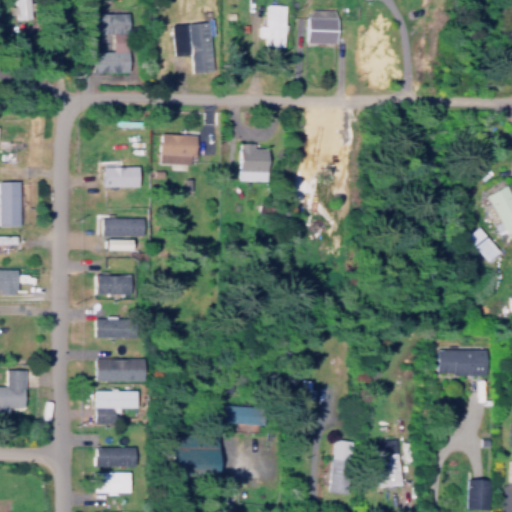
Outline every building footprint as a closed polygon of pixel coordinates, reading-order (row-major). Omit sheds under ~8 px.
[(12,0),(26,0),(28,14),(15,15),(14,9),(7,10),(7,3),(13,2),(12,0)] [(263,0),(281,0),(280,20),(283,20),(283,27),(280,27),(279,42),(261,41),(262,34),(255,34),(255,21),(262,21),(263,0)] [(303,5),(333,6),(332,38),(302,37),(303,5)] [(89,47),(109,46),(109,28),(90,28),(90,9),(123,8),(124,66),(90,67),(89,47)] [(183,19),(203,17),(208,65),(188,67),(183,19)] [(159,130),(193,131),(192,152),(187,151),(186,160),(157,158),(159,130)] [(0,134),(9,134),(9,136),(23,136),(23,143),(4,143),(5,145),(0,145),(0,134)] [(236,139),(249,139),(248,145),(263,146),(263,167),(260,167),(260,176),(235,175),(236,139)] [(100,162),(133,163),(133,183),(100,182),(100,162)] [(0,177),(16,177),(17,220),(0,220),(0,177)] [(485,192),(504,182),(511,196),(511,233),(509,235),(504,226),(499,229),(493,219),(499,216),(485,192)] [(314,183),(323,183),(321,226),(313,226),(314,183)] [(99,213),(138,214),(138,231),(98,231),(99,213)] [(493,250),(472,226),(460,235),(482,260),(493,250)] [(0,230),(13,230),(13,240),(4,240),(4,247),(0,247),(0,230)] [(103,234),(128,235),(128,245),(103,244),(103,234)] [(0,263),(13,264),(13,283),(11,283),(10,290),(0,289),(0,263)] [(93,271),(128,271),(127,289),(93,289),(93,271)] [(94,315),(105,315),(105,312),(115,313),(115,315),(133,316),(132,333),(93,332),(94,315)] [(436,345),(484,345),(484,370),(453,370),(453,368),(436,368),(436,345)] [(92,354),(140,355),(140,375),(92,375),(92,354)] [(0,381),(3,381),(3,365),(22,366),(21,401),(4,401),(4,407),(0,407),(0,381)] [(302,421),(308,380),(293,378),(288,419),(302,421)] [(92,386),(134,386),(134,403),(110,403),(110,417),(91,417),(92,386)] [(221,399),(262,403),(260,421),(220,418),(221,399)] [(212,435),(195,434),(194,447),(180,446),(181,436),(171,435),(169,471),(210,474),(212,435)] [(330,434),(347,437),(340,488),(324,486),(330,434)] [(92,443),(129,442),(129,460),(91,460),(91,451),(92,451),(92,443)] [(511,445),(502,445),(500,481),(511,481),(511,445)] [(372,458),(396,456),(398,480),(373,482),(372,458)] [(91,467),(125,468),(125,488),(113,488),(113,491),(103,491),(103,488),(91,488),(91,467)] [(465,475),(487,476),(486,505),(463,504),(465,475)]
